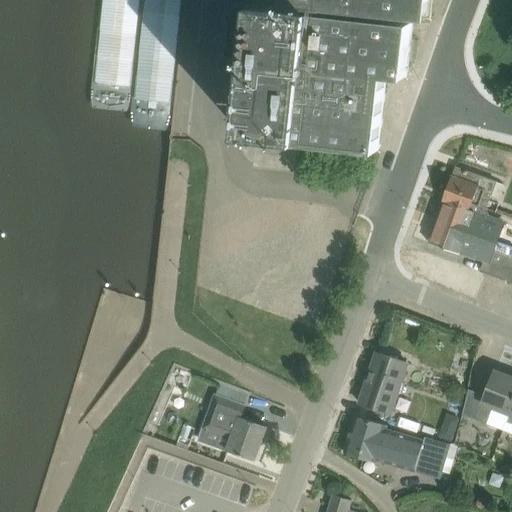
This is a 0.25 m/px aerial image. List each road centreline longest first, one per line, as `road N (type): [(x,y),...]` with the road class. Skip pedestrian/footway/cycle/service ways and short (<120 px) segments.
road 1 (residential): [(179,168),(167,331),(320,420)]
road 2 (residential): [(373,274),(446,96)]
road 3 (residential): [(320,420),(373,274)]
road 4 (residential): [(511,328),(373,274)]
